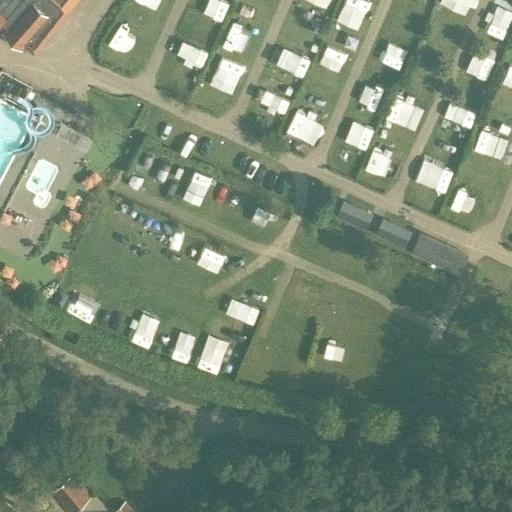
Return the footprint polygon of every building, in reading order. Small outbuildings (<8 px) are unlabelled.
[(0,0),(0,18),(10,27),(6,33),(23,46),(25,44),(35,52),(69,7),(75,0),(0,0)] [(274,14),(278,0),(247,0),(246,5),(274,14)] [(315,0),(338,10),(342,0),(315,0)] [(406,0),(405,9),(428,11),(429,0),(406,0)] [(469,27),(474,14),(442,0),(436,13),(469,27)] [(204,2),(195,20),(215,29),(223,11),(204,2)] [(389,37),(375,70),(395,79),(410,46),(389,37)] [(0,68),(0,69),(0,92),(21,104),(32,85),(0,68)] [(405,97),(423,102),(427,90),(408,85),(405,97)] [(397,118),(424,130),(433,110),(407,98),(397,118)] [(511,129),(511,104),(509,103),(499,122),(511,129)] [(350,136),(372,142),(378,121),(356,115),(350,136)] [(511,150),(506,149),(509,138),(495,135),(499,122),(486,118),(480,139),(486,140),(482,155),(509,162),(511,151),(511,150)] [(66,124),(61,134),(91,146),(95,136),(66,124)] [(380,146),(405,158),(415,138),(390,126),(380,146)] [(229,165),(238,144),(217,136),(208,157),(229,165)] [(373,154),(365,179),(394,189),(403,165),(373,154)] [(474,188),(500,192),(503,173),(478,168),(474,188)] [(410,251),(459,273),(468,252),(420,230),(410,251)] [(340,236),(331,259),(352,267),(361,245),(340,236)] [(299,270),(294,282),(335,298),(339,285),(299,270)] [(495,332),(504,307),(477,298),(468,323),(495,332)] [(340,357),(356,362),(370,315),(339,306),(330,336),(345,340),(340,357)] [(300,372),(305,357),(272,346),(267,361),(300,372)] [(74,472),(51,493),(66,511),(73,511),(93,495),(74,472)] [(29,511),(0,493),(0,511),(29,511)] [(134,511),(125,501),(114,511),(134,511)]
